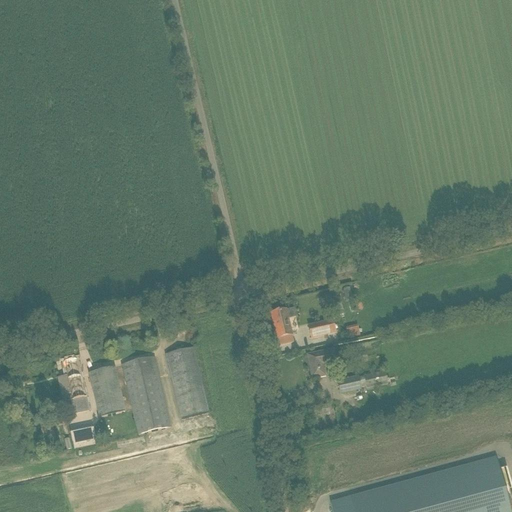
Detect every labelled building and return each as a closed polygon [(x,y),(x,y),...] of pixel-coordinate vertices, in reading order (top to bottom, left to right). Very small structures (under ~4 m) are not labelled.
[(332,299),(328,294),(323,297),(326,303),(332,299)] [(288,320),(296,318),(294,309),(271,315),(277,339),(278,339),(280,346),(294,342),(288,320)] [(333,321),(308,327),(311,338),(335,333),(333,321)] [(358,325),(347,328),(350,339),(361,336),(358,325)] [(355,356),(381,349),(377,335),(352,341),(355,356)] [(181,419),(198,415),(208,413),(193,349),(166,355),(181,419)] [(311,364),(309,365),(312,380),(319,378),(321,378),(320,372),(325,371),(324,366),(337,364),(334,351),(334,350),(333,350),(319,353),(310,355),(311,364)] [(139,435),(170,428),(154,358),(122,366),(139,435)] [(89,411),(79,370),(77,361),(63,364),(65,373),(66,377),(58,379),(66,416),(89,411)] [(89,374),(91,384),(99,418),(125,412),(115,368),(89,374)] [(387,382),(385,373),(340,382),(342,393),(386,384),(386,382),(387,382)] [(21,387),(19,375),(9,377),(11,388),(21,387)] [(96,444),(92,427),(67,433),(71,450),(96,444)] [(511,511),(511,486),(507,469),(500,471),(497,459),(330,504),(332,511),(511,511)]
